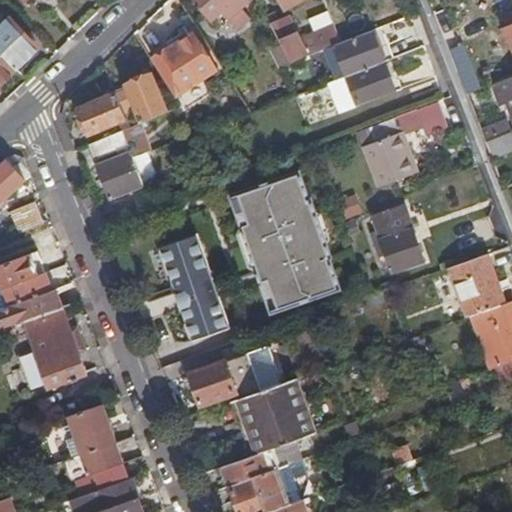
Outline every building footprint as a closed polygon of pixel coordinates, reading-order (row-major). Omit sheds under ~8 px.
[(194,0),(212,20),(223,11),(236,27),(248,18),(241,8),(251,0),(194,0)] [(279,0),(285,10),(293,5),(300,2),(303,0),(279,0)] [(324,0),(334,24),(340,21),(331,0),(324,0)] [(300,2),(293,5),(296,11),(302,8),(300,2)] [(281,68),(283,67),(334,47),(342,44),(338,35),(335,26),(301,39),(289,17),(278,21),(274,13),(268,16),(281,44),(272,49),(281,68)] [(12,16),(0,27),(0,49),(19,69),(39,49),(25,36),(29,32),(20,23),(19,24),(12,16)] [(334,47),(346,77),(384,62),(372,32),(349,41),(342,44),(334,47)] [(338,35),(342,44),(349,41),(345,32),(338,35)] [(156,56),(153,58),(177,96),(217,70),(193,33),(167,49),(164,47),(156,52),(156,56)] [(449,50),(456,69),(467,95),(478,90),(461,45),(449,50)] [(0,86),(19,69),(0,49),(0,86)] [(346,77),(329,84),(340,113),(403,90),(396,72),(389,74),(384,62),(346,77)] [(143,122),(168,113),(152,75),(127,85),(127,86),(117,91),(118,93),(126,113),(137,108),(143,122)] [(511,77),(493,85),(501,106),(508,103),(511,113),(511,77)] [(127,118),(126,113),(118,93),(81,109),(90,133),(118,122),(127,118)] [(437,104),(410,113),(417,131),(418,136),(445,126),(437,104)] [(410,113),(397,118),(403,136),(417,131),(410,113)] [(123,130),(131,127),(127,118),(118,122),(122,131),(123,130)] [(397,118),(358,132),(367,155),(405,140),(403,136),(397,118)] [(507,119),(481,129),(485,142),(510,131),(511,131),(507,119)] [(202,132),(203,131),(199,122),(194,124),(197,134),(202,132)] [(445,126),(418,136),(419,139),(446,129),(445,126)] [(128,147),(123,130),(122,131),(90,144),(96,160),(128,147)] [(511,135),(510,131),(485,142),(492,157),(511,149),(511,135)] [(405,140),(367,155),(380,189),(414,175),(406,154),(410,152),(405,140)] [(133,159),(130,152),(97,164),(110,199),(143,187),(133,159)] [(406,154),(414,175),(418,174),(410,152),(406,154)] [(24,158),(23,157),(11,168),(5,161),(0,165),(0,206),(5,201),(8,204),(14,198),(11,195),(25,183),(24,182),(31,175),(24,158)] [(239,194),(241,201),(300,179),(297,173),(239,194)] [(250,225),(242,228),(261,283),(269,280),(279,311),(338,291),(327,260),(329,259),(309,200),(307,201),(300,179),(241,201),(250,225)] [(231,196),(233,204),(241,201),(239,194),(231,196)] [(241,201),(233,204),(242,228),(250,225),(241,201)] [(35,202),(14,210),(22,231),(43,223),(35,202)] [(404,206),(374,216),(379,231),(371,233),(380,257),(388,254),(393,271),(423,260),(404,206)] [(197,237),(162,249),(177,294),(176,295),(181,311),(183,310),(194,341),(229,329),(197,237)] [(46,274),(37,252),(30,254),(39,276),(42,275),(46,274)] [(0,290),(39,276),(30,254),(0,265),(0,290)] [(488,254),(450,268),(467,318),(471,316),(503,305),(488,254)] [(53,291),(46,274),(42,275),(48,293),(53,291)] [(42,275),(39,276),(0,290),(0,310),(48,293),(42,275)] [(269,280),(261,283),(271,314),(279,311),(269,280)] [(56,290),(53,291),(48,293),(0,310),(0,326),(2,330),(12,326),(24,322),(63,308),(56,290)] [(471,316),(491,369),(497,367),(511,361),(511,302),(503,305),(471,316)] [(71,329),(63,308),(24,322),(35,349),(17,356),(31,394),(87,374),(79,353),(71,329)] [(2,330),(0,330),(0,344),(16,338),(12,326),(2,330)] [(78,326),(71,329),(79,353),(87,350),(78,326)] [(268,346),(247,353),(251,362),(272,355),(268,346)] [(236,394),(238,399),(282,384),(278,372),(272,355),(251,362),(247,353),(189,373),(201,405),(236,394)] [(511,361),(497,367),(503,380),(511,376),(511,361)] [(278,372),(282,384),(288,382),(284,370),(278,372)] [(282,384),(238,399),(258,454),(271,449),(295,441),(314,434),(295,380),(288,382),(282,384)] [(109,425),(101,405),(69,416),(72,425),(62,429),(67,440),(109,425)] [(109,425),(67,440),(73,459),(116,444),(109,425)] [(295,441),(271,449),(279,468),(286,465),(302,459),(295,441)] [(410,442),(393,448),(399,465),(416,459),(410,442)] [(73,459),(63,463),(71,483),(123,464),(116,444),(73,459)] [(258,454),(218,469),(220,476),(225,474),(230,486),(279,468),(271,449),(258,454)] [(302,459),(286,465),(292,483),(299,480),(302,476),(315,471),(309,456),(302,459)] [(129,480),(123,464),(71,483),(77,498),(129,480)] [(279,468),(230,486),(239,511),(267,511),(287,505),(299,501),(292,483),(286,465),(279,468)] [(131,479),(129,480),(77,498),(65,502),(68,511),(98,511),(138,498),(131,479)] [(17,494),(0,500),(0,511),(15,511),(12,503),(19,500),(17,494)] [(142,511),(138,498),(98,511),(142,511)]
